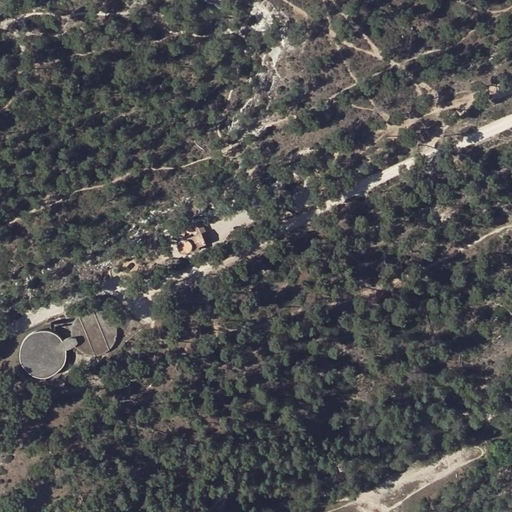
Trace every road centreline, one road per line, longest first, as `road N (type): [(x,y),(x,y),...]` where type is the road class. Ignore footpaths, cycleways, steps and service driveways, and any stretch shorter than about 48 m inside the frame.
road 1 (track): [(511,119),(184,273),(114,283)]
road 2 (unclassified): [(0,334),(114,283)]
